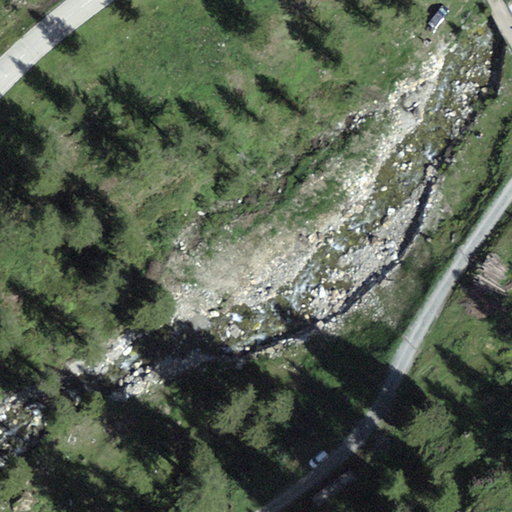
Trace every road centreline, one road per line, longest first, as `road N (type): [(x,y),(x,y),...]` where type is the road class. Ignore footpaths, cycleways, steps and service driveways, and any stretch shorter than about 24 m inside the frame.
road 1 (track): [(511,188),(436,297),(377,430),(282,511)]
road 2 (secondary): [(90,0),(0,81)]
